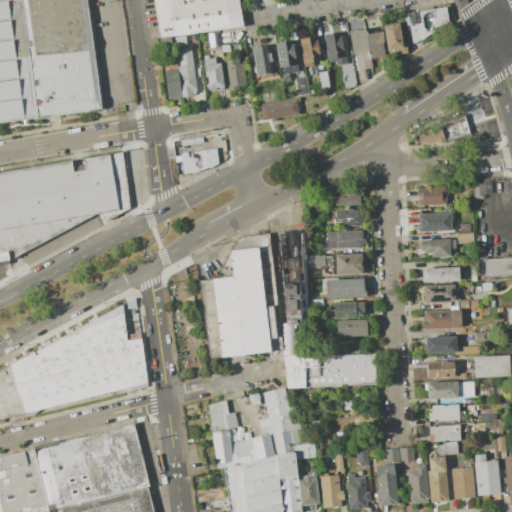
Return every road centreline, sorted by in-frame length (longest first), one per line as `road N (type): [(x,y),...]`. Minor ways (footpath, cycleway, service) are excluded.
road 1 (secondary): [(476,27),(346,114),(0,300)]
road 2 (residential): [(246,170),(231,115),(0,153)]
road 3 (residential): [(395,435),(386,164)]
road 4 (residential): [(146,264),(180,511)]
road 5 (secondary): [(0,342),(212,230)]
road 6 (residential): [(132,0),(164,213)]
road 7 (secondary): [(252,209),(407,120)]
road 8 (residential): [(166,399),(0,441)]
road 9 (residential): [(511,158),(386,164)]
